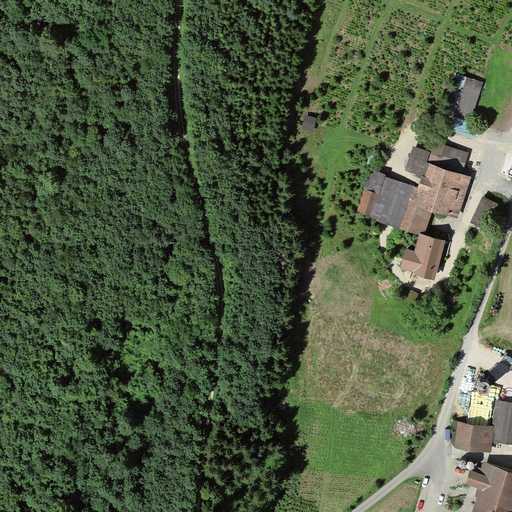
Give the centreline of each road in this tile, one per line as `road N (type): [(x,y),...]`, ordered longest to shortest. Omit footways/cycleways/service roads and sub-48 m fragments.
road 1 (track): [(198,511),(221,303),(181,120),(179,0)]
road 2 (unclassified): [(511,224),(435,447),(359,511)]
